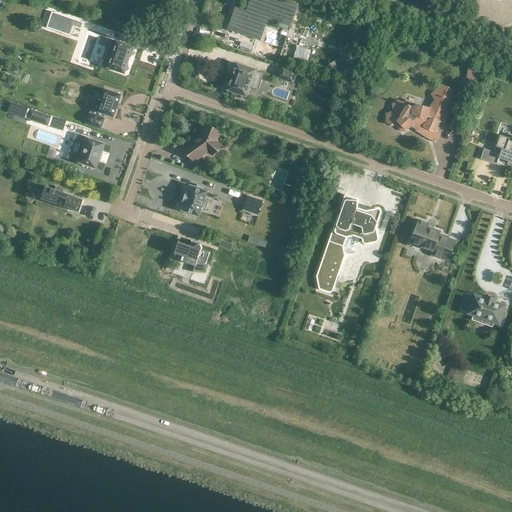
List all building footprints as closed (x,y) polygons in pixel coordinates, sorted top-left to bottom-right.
[(235,6),(226,31),(227,31),(227,30),(249,37),(260,41),(264,30),(265,30),(266,28),(265,28),(268,20),(281,25),(280,29),(289,32),(299,4),(286,0),(248,0),(249,0),(250,0),(246,11),(245,11),(235,7),(236,6),(235,6)] [(63,21),(60,30),(75,35),(78,26),(63,21)] [(125,73),(128,64),(127,63),(129,57),(130,57),(133,48),(134,47),(133,47),(117,42),(117,41),(116,41),(116,42),(116,43),(113,42),(110,49),(113,50),(108,67),(107,67),(107,68),(108,68),(124,73),(123,74),(124,74),(125,73)] [(332,78),(353,63),(348,56),(327,71),(332,78)] [(263,73),(237,64),(233,73),(232,75),(233,75),(232,79),(231,78),(230,81),(231,81),(227,90),(233,92),(232,95),(240,97),(241,95),(246,97),(252,80),(260,83),(263,73)] [(277,78),(293,83),(296,72),(281,67),(277,78)] [(478,71),(469,70),(467,79),(474,82),(477,81),(480,73),(478,71)] [(393,112),(386,114),(386,122),(395,126),(396,125),(403,132),(410,127),(415,130),(417,129),(423,131),(422,134),(421,133),(421,134),(435,143),(436,141),(435,141),(439,135),(435,131),(439,123),(442,123),(450,102),(452,102),(455,95),(445,88),(443,89),(439,87),(431,95),(435,100),(429,109),(416,106),(414,108),(410,107),(410,106),(408,105),(406,107),(403,105),(402,102),(398,100),(392,105),(393,112)] [(86,124),(85,125),(86,125),(100,129),(100,130),(101,130),(101,129),(104,119),(105,118),(104,118),(105,115),(112,118),(113,118),(114,117),(121,96),(121,95),(120,95),(107,90),(106,90),(106,91),(98,112),(98,113),(99,113),(98,116),(90,113),(89,113),(89,114),(86,124)] [(50,117),(30,110),(27,118),(34,121),(34,122),(37,123),(37,122),(47,125),(50,117)] [(199,139),(198,139),(199,140),(195,142),(185,149),(193,160),(207,151),(212,154),(220,145),(215,142),(215,141),(215,140),(218,133),(205,127),(202,135),(201,136),(199,139)] [(76,135),(68,158),(79,162),(78,163),(79,163),(95,168),(95,169),(96,169),(96,168),(99,160),(100,160),(100,159),(99,158),(100,154),(102,155),(102,153),(101,152),(104,145),(104,144),(88,138),(87,138),(76,135)] [(509,139),(500,135),(496,147),(502,149),(497,163),(507,167),(508,163),(511,164),(511,143),(508,142),(509,139)] [(203,187),(197,185),(196,188),(191,186),(190,185),(190,186),(187,194),(186,193),(183,202),(184,202),(182,210),(181,211),(182,211),(198,216),(198,217),(199,217),(199,216),(201,210),(205,212),(209,199),(205,198),(207,192),(208,191),(207,191),(201,189),(202,187),(203,187)] [(64,189),(55,186),(55,187),(56,188),(56,190),(46,186),(45,189),(44,191),(37,189),(33,199),(78,215),(80,212),(79,211),(83,200),(83,201),(84,200),(60,191),(61,189),(63,190),(64,189)] [(354,254),(358,243),(359,243),(363,242),(363,243),(364,243),(364,244),(365,244),(366,244),(367,244),(376,242),(377,242),(378,241),(378,240),(378,239),(378,238),(379,238),(376,227),(377,227),(379,218),(381,213),(381,212),(381,211),(380,210),(379,210),(378,209),(377,209),(370,210),(358,206),(358,201),(358,200),(357,199),(347,195),(346,195),(346,196),(345,196),(344,197),(340,208),(340,209),(341,210),(341,211),(343,211),(342,214),(340,214),(339,214),(339,215),(338,215),(325,253),(325,254),(326,256),(325,256),(324,256),(324,257),(317,276),(317,277),(319,288),(319,289),(320,290),(322,290),(329,293),(330,293),(331,293),(331,292),(332,292),(332,291),(333,291),(333,289),(334,289),(345,256),(353,255),(354,254)] [(249,196),(248,196),(248,197),(243,210),(244,211),(244,210),(257,215),(258,215),(262,202),(262,201),(249,196)] [(449,260),(456,241),(447,238),(447,237),(439,234),(440,232),(428,227),(429,224),(418,220),(410,245),(420,248),(421,246),(433,250),(431,256),(440,259),(440,257),(449,260)] [(196,246),(195,246),(195,248),(190,246),(192,241),(191,241),(189,246),(179,242),(175,254),(182,256),(181,261),(195,266),(193,272),(194,271),(204,271),(206,265),(208,266),(208,265),(205,264),(209,253),(201,250),(201,248),(201,247),(201,246),(200,245),(199,245),(198,245),(197,245),(196,245),(196,246)] [(232,245),(221,241),(219,246),(230,250),(232,245)] [(390,312),(395,296),(384,292),(378,308),(390,312)] [(488,321),(499,325),(506,306),(495,302),(495,301),(486,298),(485,299),(474,295),(473,297),(466,295),(461,309),(469,311),(468,314),(478,317),(479,316),(489,319),(488,321)] [(450,369),(447,379),(448,380),(458,383),(461,373),(451,370),(450,369)]
